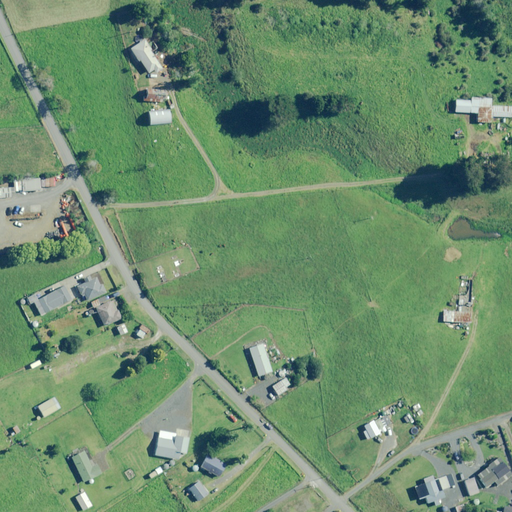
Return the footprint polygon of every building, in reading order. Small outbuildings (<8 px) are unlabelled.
[(144,39),(130,48),(138,61),(139,60),(148,73),(153,69),(155,73),(162,69),(150,50),(151,49),(144,39)] [(164,90),(146,89),(146,96),(143,95),(143,101),(163,102),(163,99),(166,99),(167,92),(164,92),(164,90)] [(470,100),(455,99),(455,111),(477,113),(477,122),(490,122),(490,116),(511,117),(511,105),(490,105),(491,98),(470,97),(470,100)] [(169,109),(148,111),(149,126),(170,124),(169,109)] [(40,190),(39,179),(17,181),(17,190),(25,190),(25,191),(40,190)] [(14,192),(14,188),(0,188),(0,198),(10,198),(10,193),(14,192)] [(9,223),(7,211),(0,212),(0,232),(5,232),(4,224),(9,223)] [(99,286),(96,278),(76,287),(80,295),(83,294),(86,301),(105,293),(102,285),(99,286)] [(71,300),(64,287),(37,301),(34,294),(26,299),(29,305),(33,303),(40,316),(71,300)] [(106,301),(104,296),(88,303),(90,308),(106,301)] [(116,311),(111,301),(95,309),(103,327),(121,319),(117,310),(116,311)] [(459,307),(458,312),(449,312),(449,308),(446,308),(446,311),(442,311),(441,322),(470,323),(470,313),(461,312),(461,307),(459,307)] [(147,328),(141,324),(138,328),(144,333),(148,331),(147,328)] [(126,332),(123,325),(116,328),(119,336),(126,332)] [(144,334),(138,330),(135,335),(141,338),(144,334)] [(271,372),(262,344),(248,349),(257,376),(271,372)] [(289,385),(285,378),(271,387),(277,396),(286,390),(285,388),(289,385)] [(60,408),(53,397),(37,407),(43,418),(60,408)] [(383,428),(379,419),(362,426),(368,439),(380,433),(379,429),(383,428)] [(10,436),(14,433),(15,435),(19,432),(16,426),(13,427),(7,431),(10,436)] [(175,434),(158,431),(154,455),(178,460),(179,453),(185,454),(187,439),(175,437),(175,434)] [(91,468),(84,452),(70,458),(81,483),(101,474),(97,465),(91,468)] [(225,465),(207,454),(200,467),(218,477),(225,465)] [(511,475),(499,457),(484,469),(475,475),(485,489),(494,482),(497,486),(511,475)] [(444,498),(437,479),(420,485),(426,504),(444,498)] [(478,493),(473,479),(464,482),(469,496),(478,493)] [(207,494),(198,482),(188,489),(197,502),(207,494)] [(91,506),(83,493),(74,498),(82,511),(91,506)]
